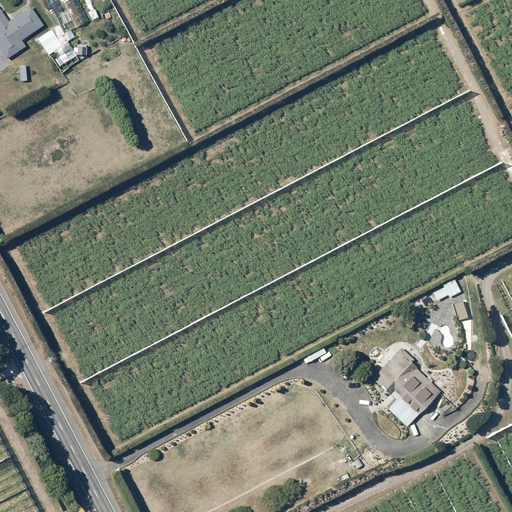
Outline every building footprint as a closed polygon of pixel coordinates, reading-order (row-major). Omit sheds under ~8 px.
[(89,22),(78,0),(49,0),(69,40),(78,35),(75,29),(89,22)] [(43,25),(30,6),(8,22),(0,10),(0,50),(6,59),(25,47),(21,41),(43,25)] [(58,25),(38,39),(60,72),(80,59),(58,25)] [(443,289),(433,293),(436,301),(447,296),(448,299),(460,293),(456,283),(451,285),(450,282),(442,285),(443,289)] [(462,300),(453,304),(458,318),(468,315),(462,300)] [(441,391),(411,362),(428,345),(422,339),(408,353),(402,347),(399,351),(372,379),(395,401),(387,409),(406,427),(413,419),(441,391)]
